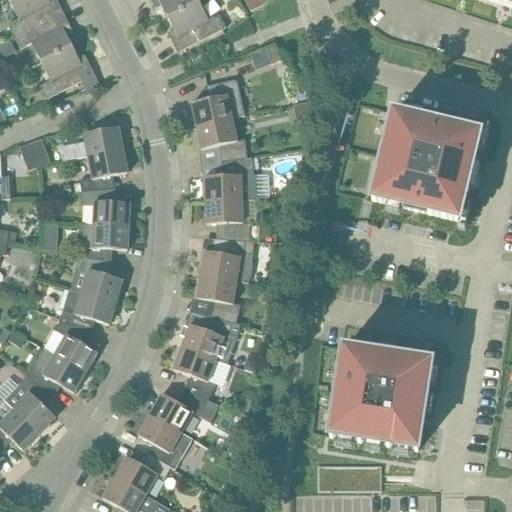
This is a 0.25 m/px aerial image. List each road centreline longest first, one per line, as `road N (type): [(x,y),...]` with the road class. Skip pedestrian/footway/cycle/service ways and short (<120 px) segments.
road 1 (residential): [(48,511),(134,351),(151,301),(162,189),(140,88)]
road 2 (residential): [(511,119),(353,59),(314,0)]
road 3 (residential): [(0,143),(140,88)]
